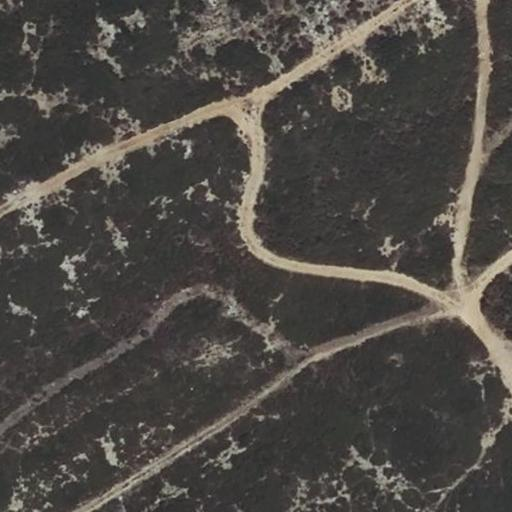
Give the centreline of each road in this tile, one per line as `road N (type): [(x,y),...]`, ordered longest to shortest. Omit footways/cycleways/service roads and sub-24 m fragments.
road 1 (track): [(511,381),(469,310),(388,275),(275,262),(245,233),(258,137),(239,106),(203,111),(0,215)]
road 2 (track): [(479,0),(478,146),(456,238),(458,304)]
road 3 (track): [(239,106),(404,0)]
